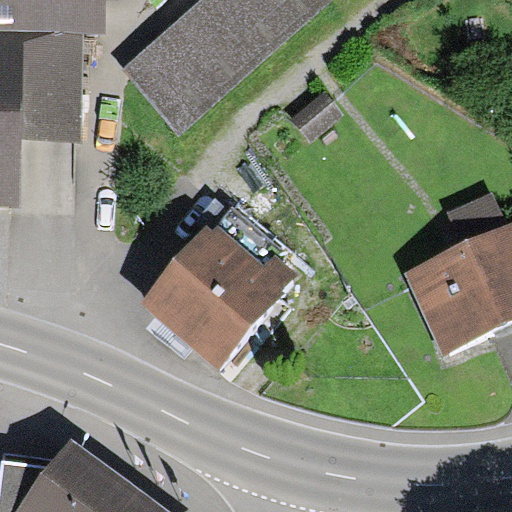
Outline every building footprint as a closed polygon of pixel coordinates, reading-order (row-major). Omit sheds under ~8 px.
[(118,0),(0,0),(0,30),(118,31),(118,0)] [(339,5),(334,0),(220,0),(131,77),(183,138),(339,5)] [(33,57),(0,56),(0,199),(31,200),(33,57)] [(230,203),(143,304),(226,375),(312,273),(230,203)] [(511,228),(388,276),(425,371),(511,337),(511,228)] [(149,511),(79,458),(38,511),(149,511)]
